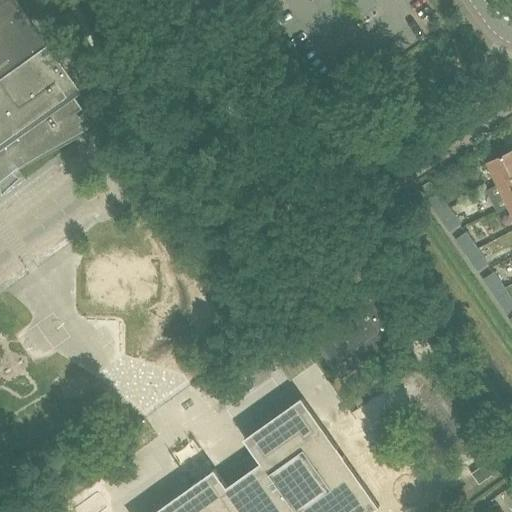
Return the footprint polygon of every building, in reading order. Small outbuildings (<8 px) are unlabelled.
[(0,0),(0,78),(47,45),(15,0),(0,0)] [(379,0),(341,0),(327,12),(350,42),(371,26),(375,32),(393,18),(379,0)] [(0,179),(10,171),(8,168),(14,164),(16,167),(24,162),(24,163),(74,135),(73,134),(91,124),(94,128),(95,127),(70,91),(76,87),(79,91),(80,91),(47,45),(0,78),(0,179)] [(511,150),(489,161),(500,183),(511,177),(511,150)] [(511,177),(500,183),(487,190),(497,211),(510,205),(511,204),(511,177)] [(439,192),(429,199),(440,216),(450,208),(439,192)] [(450,208),(440,216),(451,232),(461,224),(450,208)] [(467,232),(456,240),(467,255),(478,248),(467,232)] [(478,248),(467,255),(478,271),(489,264),(478,248)] [(494,271),(483,279),(494,295),(505,288),(494,271)] [(511,297),(505,288),(494,295),(505,311),(511,306),(511,297)] [(372,290),(310,334),(342,378),(402,334),(372,290)] [(292,331),(267,349),(290,381),(315,363),(292,331)] [(162,506),(153,511),(370,511),(379,506),(354,470),(344,455),(338,459),(332,451),(338,447),(335,443),(302,397),(244,438),(254,451),(253,452),(243,459),(250,469),(236,479),(227,486),(215,469),(190,487),(162,506)] [(494,457),(471,473),(479,484),(502,468),(494,457)]
